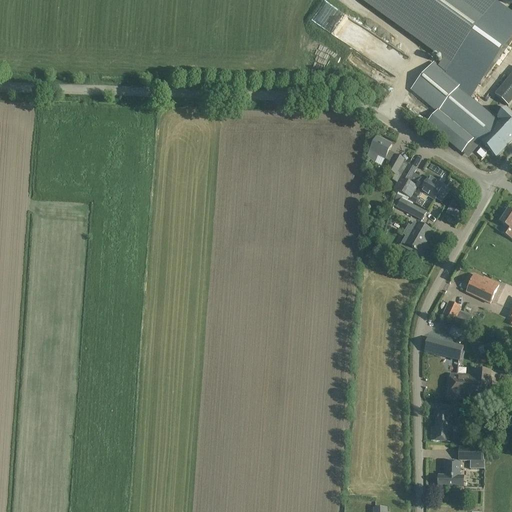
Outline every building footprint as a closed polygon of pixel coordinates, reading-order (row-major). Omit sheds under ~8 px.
[(490,0),(361,0),(452,65),(496,5),(490,0)] [(463,154),(473,143),(486,155),(489,151),(496,158),(511,141),(511,114),(507,109),(497,118),(500,121),(498,123),(458,90),(460,87),(468,92),(474,83),(453,68),(448,76),(434,64),(412,91),(437,112),(427,125),(463,154)] [(511,102),(511,75),(495,96),(508,107),(511,102)] [(377,139),(367,159),(382,166),(392,146),(377,139)] [(404,160),(397,157),(389,171),(397,175),(404,160)] [(408,167),(393,192),(414,205),(421,193),(435,201),(444,187),(430,179),(427,184),(421,181),(417,188),(408,183),(415,170),(408,167)] [(427,214),(402,201),(399,209),(423,222),(427,214)] [(450,217),(455,219),(459,213),(454,210),(450,217)] [(509,211),(501,224),(506,227),(502,234),(511,240),(511,238),(511,212),(511,213),(509,211)] [(407,237),(401,248),(413,255),(415,251),(420,254),(432,233),(424,228),(419,226),(419,227),(415,224),(412,229),(409,228),(404,236),(407,237)] [(475,276),(467,293),(476,297),(491,305),(500,287),(498,286),(489,281),(488,283),(475,276)] [(449,303),(443,315),(454,321),(469,326),(472,319),(458,313),(460,309),(449,303)] [(428,339),(424,353),(460,363),(463,349),(428,339)] [(451,376),(448,399),(489,401),(491,374),(485,374),(475,373),(475,379),(456,376),(451,376)] [(477,411),(476,419),(489,421),(490,413),(477,411)] [(453,413),(438,412),(437,429),(432,429),(431,441),(452,442),(453,413)] [(484,449),(459,448),(459,462),(470,463),(470,470),(485,471),(485,462),(483,462),(484,449)] [(460,464),(446,463),(445,478),(439,478),(439,489),(463,490),(463,478),(460,478),(460,464)]
